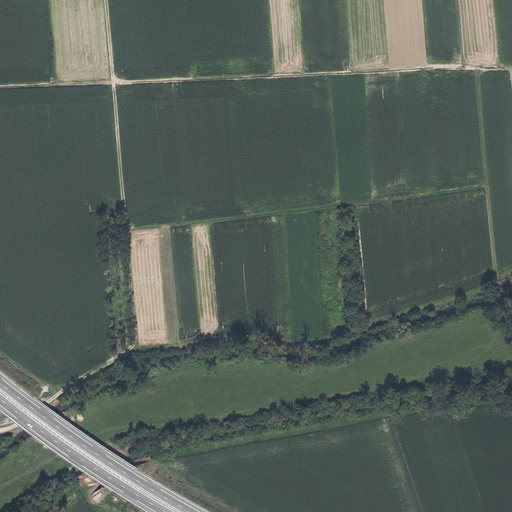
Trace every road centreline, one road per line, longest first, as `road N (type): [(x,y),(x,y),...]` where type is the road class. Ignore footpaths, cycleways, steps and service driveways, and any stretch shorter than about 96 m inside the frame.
road 1 (track): [(0,85),(511,67)]
road 2 (track): [(105,0),(133,346),(0,430)]
road 3 (trunk): [(188,511),(0,383)]
road 4 (trunk): [(0,399),(163,511)]
